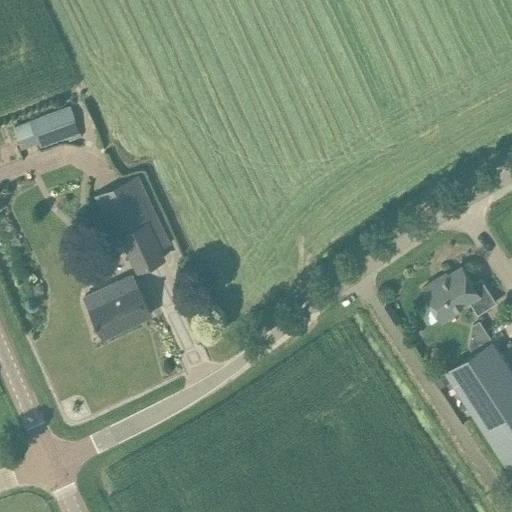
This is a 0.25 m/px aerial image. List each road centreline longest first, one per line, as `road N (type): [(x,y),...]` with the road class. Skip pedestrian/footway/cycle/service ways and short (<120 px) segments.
road 1 (unclassified): [(50,464),(181,402),(446,214),(511,177)]
road 2 (unclassified): [(50,464),(0,346)]
